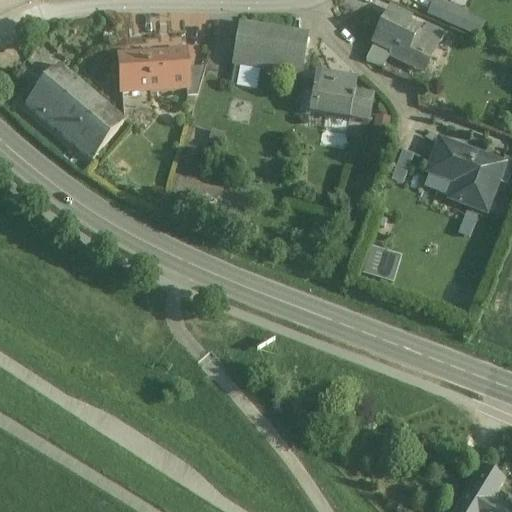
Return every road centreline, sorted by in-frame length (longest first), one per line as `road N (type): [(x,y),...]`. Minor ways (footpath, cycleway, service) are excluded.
road 1 (secondary): [(511,390),(179,258),(81,204),(0,139)]
road 2 (track): [(186,261),(173,323),(320,511)]
road 3 (residential): [(295,0),(87,2),(55,6),(7,28)]
road 4 (track): [(0,364),(230,511)]
